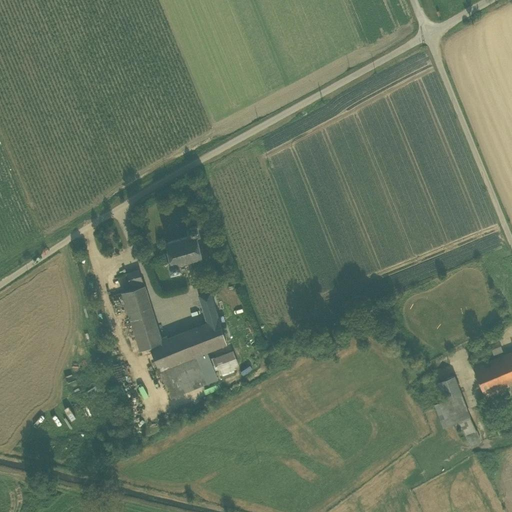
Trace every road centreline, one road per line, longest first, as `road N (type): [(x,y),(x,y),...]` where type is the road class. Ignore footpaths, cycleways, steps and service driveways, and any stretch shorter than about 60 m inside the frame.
road 1 (residential): [(428,34),(0,285)]
road 2 (residential): [(428,34),(511,240)]
road 3 (unknown): [(131,202),(172,325)]
